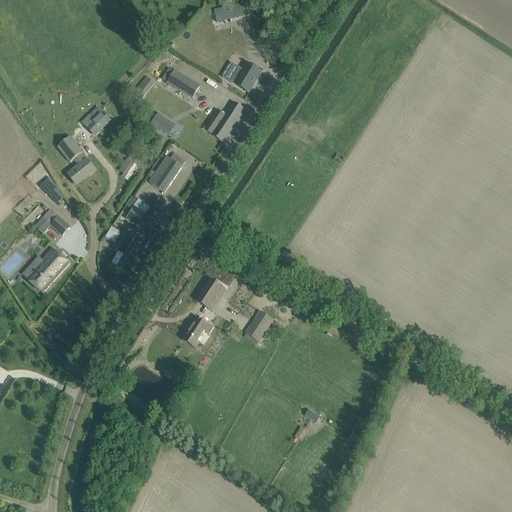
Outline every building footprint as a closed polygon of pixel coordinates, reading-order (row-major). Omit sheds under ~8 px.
[(240,4),(214,10),(215,13),(217,23),(253,14),(250,2),(240,4)] [(262,72),(247,64),(243,71),(239,68),(230,82),(249,93),(262,72)] [(175,72),(170,69),(163,80),(168,83),(192,99),(200,87),(175,71),(175,72)] [(146,77),(134,92),(142,99),(155,84),(146,77)] [(205,131),(212,135),(211,136),(223,143),(245,110),(234,102),(225,115),(218,111),(205,131)] [(168,135),(175,124),(160,114),(151,127),(159,132),(160,130),(168,135)] [(100,116),(92,123),(99,131),(107,124),(100,116)] [(83,153),(70,137),(58,147),(70,163),(74,160),(79,166),(68,175),(75,183),(88,173),(90,175),(95,171),(87,160),(82,153),(83,153)] [(164,194),(182,167),(185,162),(174,154),(171,159),(167,157),(149,184),(164,194)] [(64,198),(50,178),(41,188),(58,205),(64,198)] [(149,208),(138,200),(126,218),(137,225),(149,208)] [(51,210),(36,227),(43,234),(51,226),(62,236),(70,228),(51,210)] [(150,239),(149,238),(151,234),(151,233),(146,230),(144,230),(142,234),(138,231),(132,240),(130,239),(124,235),(118,244),(140,256),(150,239)] [(129,274),(140,256),(118,244),(115,249),(122,253),(122,252),(124,253),(116,267),(129,274)] [(53,249),(26,279),(43,294),(70,264),(53,249)] [(196,300),(211,310),(225,288),(210,279),(196,300)] [(263,340),(261,338),(273,320),(264,314),(253,331),(250,329),(246,334),(260,343),(263,340)] [(181,339),(196,349),(201,343),(198,341),(205,331),(207,333),(211,327),(196,317),(192,323),(194,325),(188,335),(185,333),(181,339)] [(309,410),(306,416),(317,421),(320,415),(309,410)]
